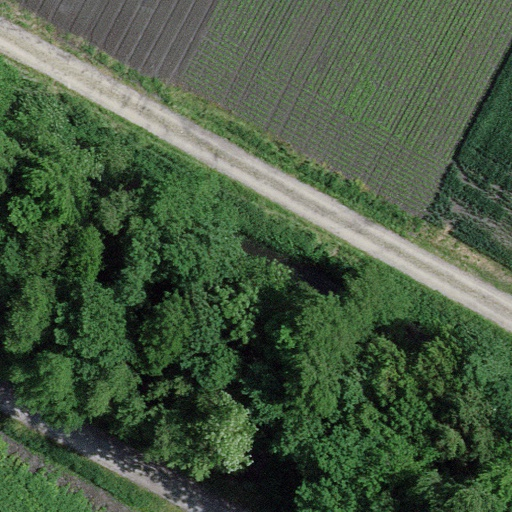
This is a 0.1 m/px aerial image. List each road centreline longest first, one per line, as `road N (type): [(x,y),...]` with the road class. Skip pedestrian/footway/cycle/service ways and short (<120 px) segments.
road 1 (track): [(0,24),(511,307)]
road 2 (track): [(146,511),(0,431)]
